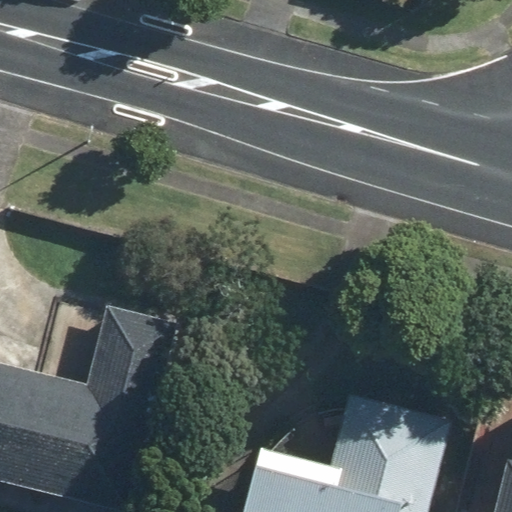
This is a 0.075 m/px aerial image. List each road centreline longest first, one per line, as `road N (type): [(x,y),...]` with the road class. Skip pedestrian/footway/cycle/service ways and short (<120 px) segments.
road 1 (tertiary): [(511,178),(249,101)]
road 2 (tertiary): [(0,1),(197,59),(249,101)]
road 3 (tertiary): [(249,101),(193,109),(0,55)]
